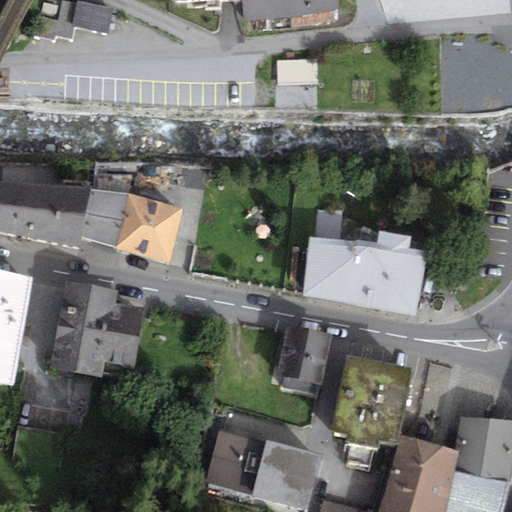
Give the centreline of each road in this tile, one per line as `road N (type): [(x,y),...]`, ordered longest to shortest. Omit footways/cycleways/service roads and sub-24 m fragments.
road 1 (primary): [(511,343),(417,338),(0,260)]
road 2 (residential): [(511,18),(226,50),(0,63)]
